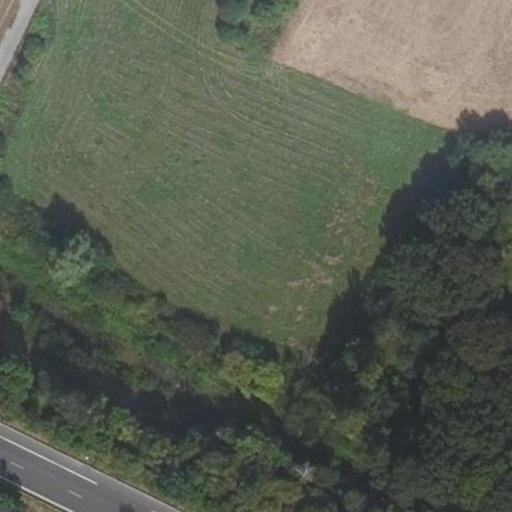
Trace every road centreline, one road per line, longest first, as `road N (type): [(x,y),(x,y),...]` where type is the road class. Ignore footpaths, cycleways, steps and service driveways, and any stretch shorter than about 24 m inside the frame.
road 1 (unclassified): [(42,0),(0,85),(0,472),(18,511)]
road 2 (trunk): [(113,511),(0,456)]
